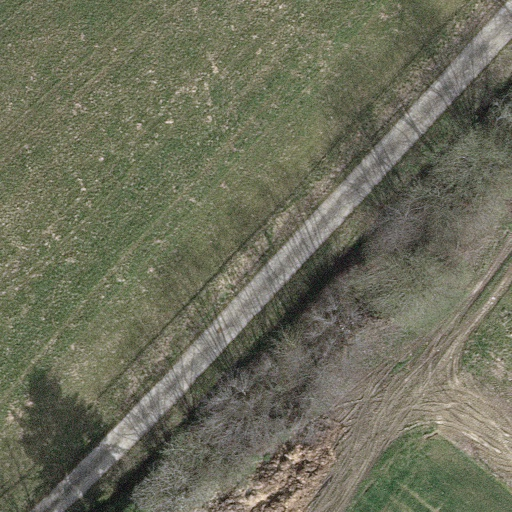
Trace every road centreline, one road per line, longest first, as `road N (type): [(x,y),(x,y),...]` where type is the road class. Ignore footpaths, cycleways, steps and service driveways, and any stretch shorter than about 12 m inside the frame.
road 1 (track): [(43,511),(161,398),(511,21)]
road 2 (track): [(511,270),(442,364),(305,511)]
